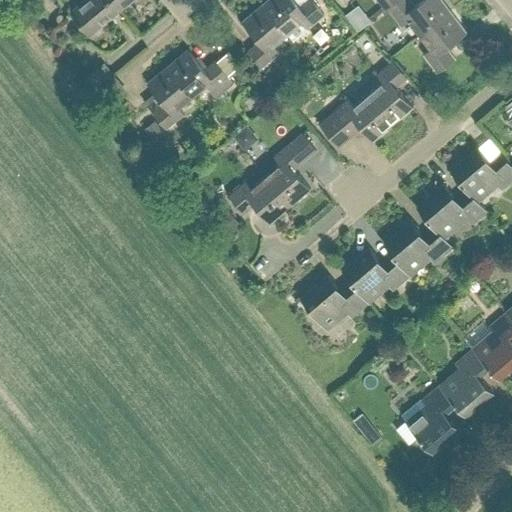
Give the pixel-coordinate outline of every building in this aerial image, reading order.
[(83,0),(70,11),(90,34),(118,10),(109,0),(83,0)] [(109,0),(118,10),(129,0),(109,0)] [(292,0),(264,0),(261,3),(286,33),(300,21),(306,28),(323,13),(311,0),(302,0),(296,5),(292,0)] [(377,0),(384,8),(387,6),(395,0),(377,0)] [(410,0),(395,0),(387,6),(401,24),(408,19),(419,34),(450,10),(441,0),(419,0),(414,4),(410,0)] [(241,20),(256,39),(245,48),(260,66),(279,51),(273,44),(286,33),(261,3),(241,20)] [(466,32),(450,10),(419,34),(430,48),(423,53),(437,72),(455,58),(446,47),(466,32)] [(234,83),(214,58),(203,67),(187,48),(166,65),(190,95),(204,84),(216,98),(234,83)] [(381,81),(366,93),(392,123),(412,106),(396,87),(407,78),(391,59),(375,74),(381,81)] [(177,107),(190,95),(166,65),(146,82),(161,101),(151,110),(166,128),(183,114),(177,107)] [(296,108),(307,98),(299,88),(287,98),(296,108)] [(347,132),(357,123),(371,140),(392,123),(366,93),(353,104),(347,97),(317,123),(338,147),(350,137),(347,132)] [(144,129),(154,142),(164,133),(154,121),(144,129)] [(301,132),(290,141),(272,156),(278,163),(265,175),(289,204),(310,187),(293,168),(316,149),(301,132)] [(450,169),(468,190),(473,196),(492,180),(499,188),(511,176),(511,164),(501,152),(490,161),(477,146),(450,169)] [(270,221),(289,204),(265,175),(251,186),(245,179),(228,194),(243,212),(253,202),(270,221)] [(417,206),(435,227),(440,233),(459,217),(466,225),(485,209),(473,196),(468,190),(458,199),(444,183),(417,206)] [(228,209),(216,219),(227,232),(239,222),(228,209)] [(384,243),(393,254),(406,269),(425,253),(433,261),(451,246),(440,233),(435,227),(425,236),(411,219),(384,243)] [(342,269),(352,281),(365,296),(384,280),(391,288),(409,273),(406,269),(393,254),(383,262),(369,246),(342,269)] [(301,297),(324,324),(343,307),(350,315),(368,300),(365,296),(352,281),(341,290),(328,274),(301,297)] [(495,334),(475,351),(489,367),(498,378),(511,366),(511,339),(511,338),(511,317),(509,314),(505,309),(487,324),(495,334)] [(461,371),(442,387),(456,404),(465,415),(492,392),(478,375),(489,367),(475,351),(472,346),(453,362),(461,371)] [(428,407),(408,424),(431,452),(459,428),(445,412),(456,404),(442,387),(438,383),(421,398),(428,407)]
